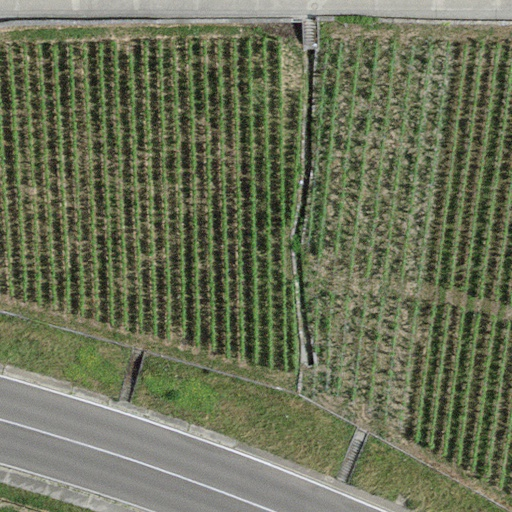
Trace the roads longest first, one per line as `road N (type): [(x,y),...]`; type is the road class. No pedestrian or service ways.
road 1 (track): [(0,0),(511,0)]
road 2 (primary): [(0,419),(275,511)]
